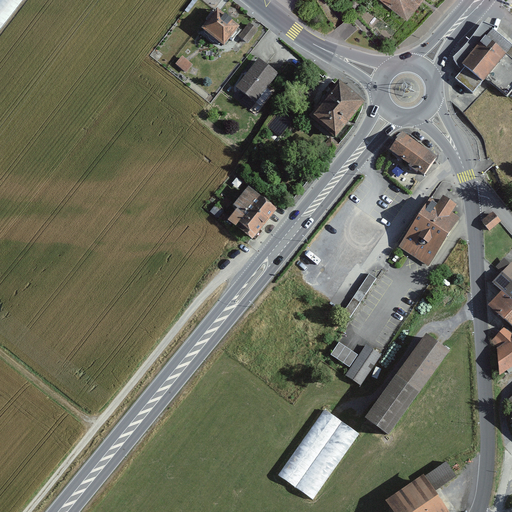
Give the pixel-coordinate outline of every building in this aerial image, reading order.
[(0,0),(0,34),(26,0),(0,0)] [(384,0),(410,18),(423,0),(384,0)] [(217,10),(201,29),(226,50),(242,30),(217,10)] [(455,76),(473,91),(484,78),(508,96),(511,89),(511,42),(494,28),(495,26),(482,21),(470,39),(453,56),(461,69),(455,76)] [(249,40),(258,28),(251,23),(242,35),(249,40)] [(259,59),(235,89),(255,106),(280,75),(259,59)] [(338,79),(310,114),(336,136),(365,101),(338,79)] [(438,157),(403,133),(389,154),(424,177),(438,157)] [(254,187),(231,215),(261,240),(285,212),(254,187)] [(433,199),(402,246),(433,265),(463,218),(433,199)] [(490,229),(501,220),(492,210),(481,219),(490,229)] [(504,269),(510,259),(503,256),(498,266),(504,269)] [(343,311),(351,316),(377,276),(369,271),(343,311)] [(511,296),(511,298),(503,292),(490,307),(511,325),(511,296)] [(511,334),(504,329),(494,341),(497,349),(501,378),(511,370),(511,334)] [(450,349),(425,332),(396,375),(421,392),(450,349)] [(382,354),(367,344),(347,375),(362,385),(382,354)] [(421,392),(396,375),(365,419),(390,436),(421,392)] [(342,421),(324,410),(280,474),(297,487),(342,421)] [(360,433),(342,421),(297,487),(314,499),(360,433)] [(447,460),(424,476),(435,491),(458,475),(447,460)] [(424,476),(387,501),(394,511),(448,511),(435,491),(424,476)]
